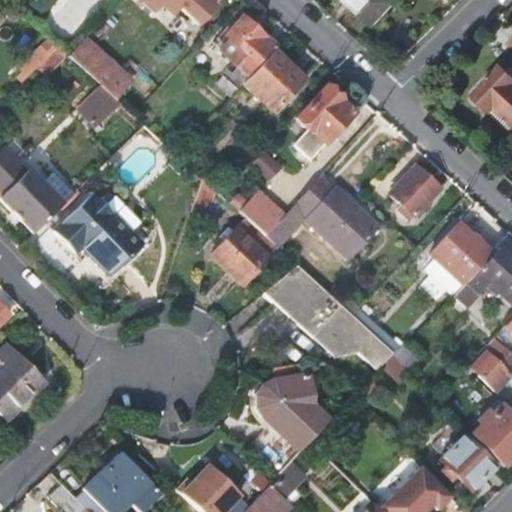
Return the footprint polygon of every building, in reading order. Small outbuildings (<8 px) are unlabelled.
[(150,17),(165,0),(127,0),(137,8),(139,7),(150,17)] [(165,0),(202,30),(217,13),(212,9),(220,0),(165,0)] [(342,0),(343,0),(355,10),(359,14),(370,2),(367,0),(342,0)] [(373,5),(362,16),(373,27),(397,2),(395,0),(367,0),(370,2),(373,5)] [(233,49),(225,58),(250,80),(274,53),(277,50),(244,20),(225,41),(233,49)] [(49,41),(15,75),(18,79),(13,84),(25,97),(51,72),(57,78),(66,69),(60,63),(67,57),(49,41)] [(243,87),(275,116),(306,83),(274,53),(250,80),(243,87)] [(511,76),(504,70),(476,99),(493,114),(497,110),(511,121),(511,76)] [(100,88),(114,101),(120,94),(98,73),(91,80),(100,88)] [(79,108),(98,126),(119,106),(114,101),(100,88),(79,108)] [(328,89),(297,123),(307,133),(292,149),(308,163),(332,138),(335,141),(342,134),(339,131),(353,116),(341,105),(342,103),(328,89)] [(0,154),(0,175),(15,160),(5,150),(0,154)] [(0,184),(20,165),(15,160),(0,175),(0,184)] [(44,183),(31,169),(27,173),(20,165),(0,184),(0,191),(4,196),(0,199),(0,200),(33,234),(64,204),(75,194),(55,172),(44,183)] [(411,224),(440,192),(415,169),(390,196),(404,209),(400,214),(411,224)] [(291,209),(349,264),(379,232),(321,178),(300,200),(291,209)] [(193,190),(187,207),(202,211),(206,194),(193,190)] [(140,248),(90,196),(52,234),(73,255),(78,250),(108,280),(140,248)] [(264,238),(281,220),(257,199),(240,217),(244,220),(264,238)] [(209,257),(240,285),(275,249),(264,238),(244,220),(209,257)] [(428,257),(463,288),(492,256),(457,226),(428,257)] [(492,256),(463,288),(450,302),(457,309),(470,295),(476,300),(480,295),(486,301),(490,298),(496,303),(500,299),(511,310),(511,309),(511,266),(497,252),(492,256)] [(261,295),(334,366),(359,362),(374,378),(393,357),(296,268),(261,295)] [(495,312),(481,326),(491,336),(505,322),(495,312)] [(492,352),(473,371),(493,391),(507,377),(511,381),(511,359),(493,340),(487,347),(492,352)] [(0,416),(4,421),(42,384),(6,347),(0,353),(0,366),(1,367),(0,368),(0,416)] [(257,421),(258,422),(267,432),(244,452),(273,483),(292,463),(299,456),(312,442),(329,424),(315,409),(309,380),(270,387),(268,388),(266,389),(264,389),(262,390),(260,392),(259,393),(257,395),(256,396),(255,398),(254,400),(254,402),(253,404),(253,406),(253,408),(253,410),(253,412),(254,414),(254,415),(255,417),(256,419),(257,421)] [(481,428),(471,437),(503,470),(511,461),(511,417),(503,408),(491,419),(488,415),(478,424),(481,428)] [(497,469),(466,437),(442,460),(448,467),(444,471),(455,482),(458,478),(473,492),(497,469)] [(121,456),(73,500),(84,511),(102,511),(106,509),(108,511),(124,511),(131,506),(136,511),(144,511),(160,498),(121,456)] [(273,483),(271,485),(284,498),(305,477),(292,463),(273,483)] [(181,494),(198,511),(232,511),(244,501),(214,469),(196,487),(192,483),(181,494)] [(422,470),(379,511),(428,511),(432,509),(435,511),(450,499),(422,470)] [(46,500),(57,511),(84,511),(73,500),(60,486),(46,500)] [(262,494),(245,511),(284,511),(288,508),(275,495),(269,501),(262,494)]
